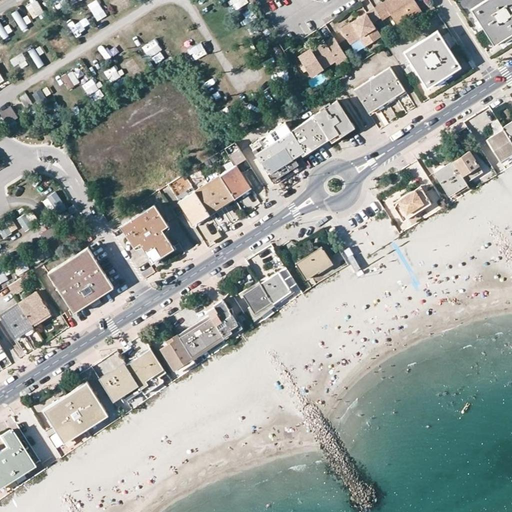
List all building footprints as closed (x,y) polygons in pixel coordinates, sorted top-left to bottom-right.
[(34,0),(26,5),(34,20),(44,14),(36,0),(34,0)] [(124,0),(110,0),(117,11),(128,5),(124,0)] [(242,0),(232,0),(235,9),(245,6),(242,0)] [(382,19),(388,14),(396,25),(420,9),(414,0),(384,0),(374,7),(375,8),(381,17),(382,19)] [(511,0),(483,0),(471,8),(494,45),(503,39),(501,36),(508,32),(509,34),(511,31),(511,0)] [(96,2),(87,8),(96,23),(106,17),(96,2)] [(365,45),(381,36),(373,22),(381,17),(375,8),(342,29),(348,38),(359,31),(362,37),(361,37),(365,45)] [(12,14),(22,30),(28,26),(17,10),(12,14)] [(164,25),(173,19),(169,12),(160,17),(164,25)] [(72,32),(84,25),(77,14),(65,21),(72,32)] [(150,36),(162,28),(152,14),(140,22),(150,36)] [(439,79),(460,66),(437,30),(404,51),(427,87),(439,79)] [(362,37),(359,31),(348,38),(351,43),(361,37),(362,37)] [(311,47),(313,50),(309,53),(307,50),(299,55),(310,72),(343,51),(334,36),(326,41),(325,39),(311,47)] [(150,63),(162,59),(157,39),(145,43),(150,63)] [(117,40),(106,47),(114,58),(124,51),(117,40)] [(336,60),(338,63),(347,57),(343,51),(310,72),(312,75),(336,60)] [(23,54),(10,59),(14,69),(27,64),(23,54)] [(211,65),(196,74),(201,81),(216,72),(211,65)] [(404,90),(390,67),(354,90),(368,112),(385,101),(404,90)] [(80,68),(62,74),(66,87),(85,81),(80,68)] [(117,73),(108,78),(116,91),(124,86),(117,73)] [(209,92),(218,87),(212,77),(203,83),(209,92)] [(93,79),(82,84),(88,95),(99,89),(93,79)] [(33,92),(37,103),(52,97),(48,87),(33,92)] [(313,114),(328,137),(339,130),(351,122),(336,99),(313,114)] [(67,104),(71,113),(81,108),(78,100),(67,104)] [(0,111),(5,123),(16,118),(11,107),(0,111)] [(255,152),(268,171),(287,159),(300,150),(303,153),(328,137),(313,114),(290,129),(285,121),(258,138),(263,147),(255,152)] [(497,132),(486,139),(499,160),(511,151),(511,141),(502,126),(498,120),(492,124),(497,132)] [(511,120),(502,126),(511,141),(511,120)] [(235,164),(245,158),(234,140),(224,147),(235,164)] [(465,180),(482,169),(465,143),(457,148),(460,154),(452,159),(453,160),(465,180)] [(466,181),(465,180),(453,160),(442,167),(440,164),(433,169),(448,193),(466,181)] [(235,164),(219,174),(233,196),(234,198),(245,191),(250,187),(235,164)] [(219,174),(194,190),(208,212),(220,204),(233,196),(219,174)] [(448,193),(451,197),(469,186),(466,181),(448,193)] [(393,203),(403,219),(430,201),(419,185),(413,189),(409,191),(406,192),(401,196),(397,199),(393,203)] [(194,190),(179,200),(193,223),(201,218),(209,213),(208,212),(194,190)] [(57,216),(67,211),(57,192),(47,197),(57,216)] [(166,224),(154,206),(122,225),(134,244),(140,240),(152,259),(172,247),(160,228),(166,224)] [(11,232),(18,228),(13,218),(6,222),(11,232)] [(305,278),(325,266),(323,263),(330,259),(321,245),(301,258),(295,262),(305,278)] [(107,290),(113,286),(88,246),(48,272),(73,312),(74,311),(84,305),(107,290)] [(361,267),(349,249),(344,252),(355,270),(361,267)] [(0,284),(9,281),(3,268),(0,269),(0,284)] [(260,282),(271,300),(290,288),(278,270),(270,276),(260,282)] [(24,284),(20,277),(10,284),(14,291),(24,284)] [(242,294),(253,311),(271,300),(260,282),(251,288),(242,294)] [(79,320),(113,299),(107,290),(84,305),(74,311),(79,320)] [(35,291),(18,302),(31,324),(40,318),(48,312),(35,291)] [(231,307),(229,308),(223,298),(214,304),(214,305),(207,310),(209,313),(223,336),(224,335),(231,331),(229,328),(237,323),(236,321),(231,313),(232,312),(231,307)] [(18,302),(0,314),(14,337),(22,333),(33,327),(31,324),(18,302)] [(223,336),(209,313),(196,322),(177,334),(192,357),(223,336)] [(242,326),(238,320),(236,321),(237,323),(229,328),(231,331),(224,335),(224,337),(225,337),(242,326)] [(174,368),(192,357),(177,334),(169,339),(160,345),(174,368)] [(147,384),(146,380),(156,374),(157,376),(165,372),(151,349),(148,350),(136,357),(125,363),(126,364),(141,388),(147,384)] [(174,368),(176,372),(194,362),(192,357),(174,368)] [(124,361),(108,371),(110,375),(117,370),(126,364),(125,363),(124,362),(124,361)] [(141,388),(126,364),(117,370),(110,375),(124,398),(125,399),(141,389),(141,388)] [(108,371),(99,377),(115,403),(124,398),(110,375),(108,371)] [(143,391),(144,393),(162,382),(160,378),(167,374),(165,372),(157,376),(156,374),(146,380),(147,384),(141,388),(141,389),(143,391)] [(107,413),(87,381),(65,394),(43,408),(48,417),(52,415),(59,428),(56,430),(57,431),(63,442),(107,413)] [(141,389),(125,399),(126,401),(143,391),(141,389)] [(52,415),(48,417),(56,430),(59,428),(52,415)] [(0,485),(31,466),(8,431),(0,435),(0,437),(6,447),(0,450),(0,485)] [(63,442),(57,431),(49,436),(56,446),(63,442)]
